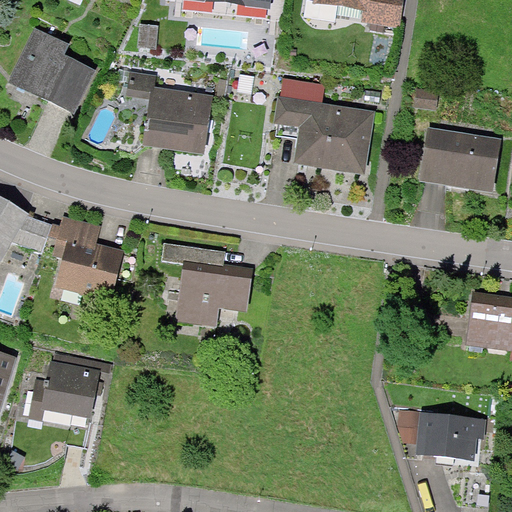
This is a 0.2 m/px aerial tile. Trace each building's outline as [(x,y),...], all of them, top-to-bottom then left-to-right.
[(226,0),(226,3),(271,8),(272,0),(226,0)] [(313,0),(313,2),(363,9),(361,22),(371,23),(385,25),(400,27),(403,0),(313,0)] [(140,22),(137,46),(157,48),(159,24),(140,22)] [(384,32),(385,25),(371,23),(370,29),(384,32)] [(69,44),(35,28),(8,82),(74,113),(96,70),(65,54),(69,44)] [(156,75),(130,72),(126,95),(149,99),(143,144),(204,154),(213,95),(155,86),(156,75)] [(284,77),(280,96),(322,103),(325,84),(284,77)] [(417,88),(415,107),(437,110),(439,90),(417,88)] [(280,96),(278,96),(274,123),(277,123),(300,127),(298,138),(294,162),(365,174),(375,111),(322,103),(280,96)] [(300,127),(277,123),(277,135),(298,138),(300,127)] [(502,139),(428,127),(419,180),(493,192),(502,139)] [(0,259),(11,241),(27,216),(29,213),(0,196),(0,259)] [(27,216),(11,241),(42,251),(48,237),(52,224),(27,216)] [(101,226),(63,216),(60,225),(52,223),(52,224),(48,237),(57,240),(53,256),(62,258),(55,287),(111,301),(124,250),(97,243),(101,226)] [(225,264),(226,251),(164,243),(162,260),(184,263),(184,261),(224,266),(225,264)] [(224,266),(184,261),(184,263),(175,321),(218,327),(220,307),(248,311),(254,268),(225,264),(224,266)] [(465,344),(511,350),(511,296),(472,292),(465,344)] [(0,351),(0,410),(17,357),(0,351)] [(44,410),(90,418),(95,394),(98,382),(100,371),(110,373),(112,364),(54,352),(53,361),(50,360),(46,381),(36,379),(29,419),(42,421),(44,410)] [(417,444),(421,412),(399,410),(398,427),(404,443),(417,444)] [(487,419),(421,412),(417,444),(416,454),(437,457),(454,458),(474,461),(477,438),(484,439),(487,419)] [(454,466),(454,458),(437,457),(436,464),(454,466)] [(467,471),(462,506),(489,510),(494,475),(467,471)]
